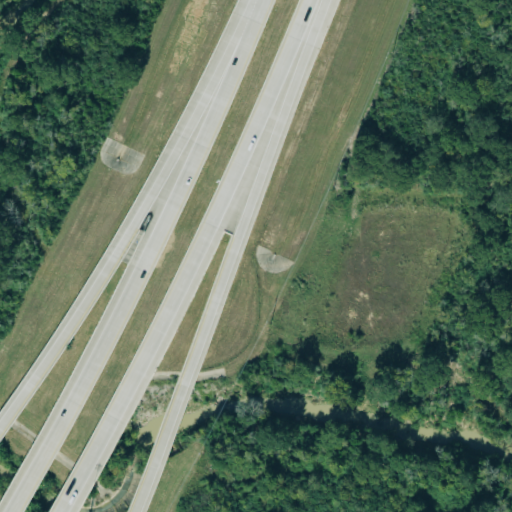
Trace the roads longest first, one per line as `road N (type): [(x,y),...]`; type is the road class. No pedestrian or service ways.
road 1 (motorway): [(58,511),(168,316),(309,0)]
road 2 (motorway): [(260,0),(116,314),(11,511)]
road 3 (motorway): [(129,511),(320,0)]
road 4 (motorway): [(259,0),(146,195),(0,408)]
